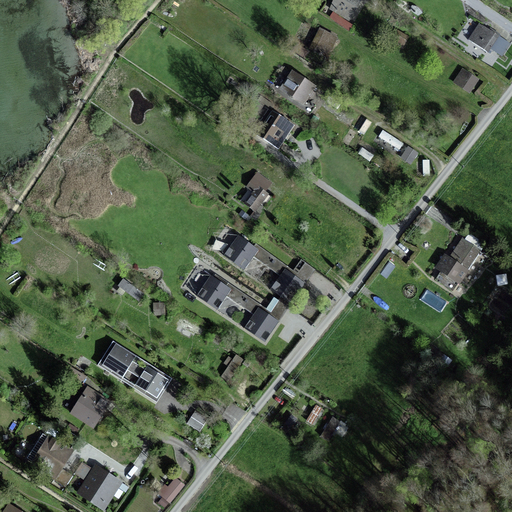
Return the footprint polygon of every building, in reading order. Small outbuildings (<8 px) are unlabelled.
[(337,0),(332,9),(348,18),(359,0),(345,0),(343,3),(338,0),(337,0)] [(470,41),(487,52),(497,36),(480,25),(470,41)] [(394,38),(404,44),(408,38),(397,32),(394,38)] [(336,38),(326,33),(319,45),(313,42),(310,49),(326,58),(336,38)] [(292,72),(281,87),(304,103),(315,87),(292,72)] [(457,84),(469,92),(478,80),(465,72),(457,84)] [(257,136),(277,148),(292,125),(275,113),(261,134),(259,133),(257,136)] [(257,189),(246,204),(254,211),(267,194),(264,192),(267,189),(253,179),(250,183),(257,189)] [(290,304),(305,284),(238,235),(223,256),(244,270),(253,257),(280,276),(270,289),(290,304)] [(436,280),(453,291),(479,251),(463,240),(450,259),(445,256),(438,267),(443,270),(436,280)] [(301,259),(292,271),(307,281),(315,270),(301,259)] [(265,342),(279,322),(210,275),(196,296),(217,310),(226,296),(253,315),(244,328),(265,342)] [(139,302),(144,294),(123,279),(118,286),(139,302)] [(280,319),(288,307),(274,297),(266,309),(280,319)] [(155,304),(154,314),(164,315),(164,304),(155,304)] [(201,337),(205,329),(178,317),(175,325),(201,337)] [(135,356),(116,344),(102,365),(122,378),(129,367),(141,375),(135,385),(144,390),(147,386),(159,394),(168,380),(147,367),(145,370),(132,362),(135,356)] [(241,361),(235,357),(222,376),(228,380),(241,361)] [(74,413),(93,426),(108,403),(88,390),(83,398),(84,398),(74,413)] [(199,431),(207,419),(195,411),(187,423),(199,431)] [(332,417),(321,436),(328,441),(340,421),(332,417)] [(34,463),(54,476),(70,451),(51,438),(34,463)] [(117,482),(96,469),(83,490),(104,504),(117,482)]
